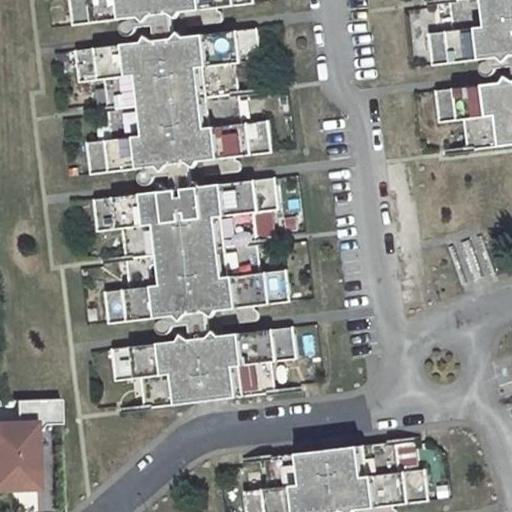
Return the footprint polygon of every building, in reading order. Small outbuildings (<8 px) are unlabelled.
[(71,0),(74,26),(132,19),(174,14),(181,13),(182,28),(225,23),(225,12),(219,12),(219,8),(255,4),(254,0),(71,0)] [(454,32),(429,34),(433,65),(491,58),(511,55),(511,0),(455,0),(459,31),(454,32)] [(455,0),(450,0),(454,32),(459,31),(455,0)] [(140,28),(158,26),(159,41),(177,39),(174,14),(132,19),(132,21),(138,23),(140,28)] [(125,27),(125,30),(127,34),(129,35),(134,36),(139,33),(140,30),(140,28),(138,23),(132,21),(129,22),(127,23),(125,27)] [(239,124),(232,64),(237,63),(261,61),(258,29),(177,39),(159,41),(78,51),(82,82),(106,79),(111,79),(117,137),(113,138),(89,141),(92,173),(149,167),(191,162),(200,161),(201,175),(243,171),(242,160),(237,160),(237,156),(272,152),(269,120),(244,123),(239,124)] [(499,68),(511,66),(511,55),(491,58),(492,61),(497,63),(499,68)] [(497,63),(492,61),(488,61),(485,65),(484,66),(484,70),(486,73),(490,75),(495,74),(498,72),(499,68),(497,63)] [(237,63),(232,64),(239,124),(244,123),(237,63)] [(111,79),(106,79),(113,138),(117,137),(111,79)] [(511,145),(511,81),(436,90),(440,124),(465,120),(470,119),(473,150),(511,145)] [(470,119),(465,120),(468,150),(473,150),(470,119)] [(191,162),(149,167),(150,171),(155,172),(159,177),(175,175),(177,190),(195,188),(191,162)] [(144,177),(144,179),(145,183),(147,185),(150,186),(154,186),(158,182),(159,179),(159,177),(155,172),(150,171),(146,173),(144,177)] [(254,310),(253,305),(290,301),(287,271),(262,274),(257,274),(251,214),(255,213),(279,210),(276,179),(195,188),(177,190),(96,200),(99,232),(124,229),(129,228),(136,288),(131,289),(107,292),(111,323),(167,316),(209,311),(217,310),(219,325),(262,320),(260,310),(254,310)] [(255,213),(251,214),(257,274),(262,274),(255,213)] [(129,228),(124,229),(131,289),(136,288),(129,228)] [(209,311),(167,316),(168,320),(173,322),(176,327),(193,325),(195,340),(213,338),(209,311)] [(164,322),(161,326),(161,330),(163,333),(166,335),(169,335),(172,335),(175,332),(176,327),(173,322),(168,320),(164,322)] [(272,392),(268,361),(273,361),(297,358),(294,328),(213,338),(195,340),(114,351),(117,381),(142,378),(146,377),(150,407),(272,392)] [(273,361),(268,361),(272,392),(277,392),(273,361)] [(23,398),(23,421),(60,420),(59,398),(23,398)] [(0,422),(0,488),(9,488),(9,477),(35,476),(34,446),(24,447),(23,421),(0,422)] [(23,421),(24,447),(34,446),(33,421),(23,421)] [(398,441),(392,442),(395,473),(401,472),(398,441)] [(269,489),(246,491),(248,511),(339,511),(349,511),(357,509),(356,511),(399,511),(399,508),(395,509),(394,505),(430,502),(426,469),(401,472),(395,473),(392,442),(270,456),(274,488),(269,489)] [(270,456),(265,457),(269,489),(274,488),(270,456)] [(9,477),(9,488),(35,487),(35,476),(9,477)]
